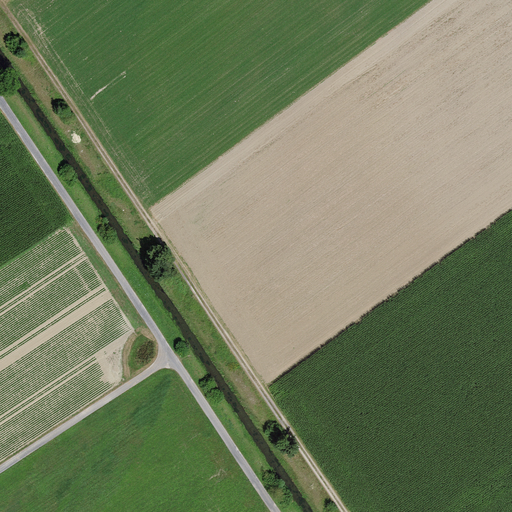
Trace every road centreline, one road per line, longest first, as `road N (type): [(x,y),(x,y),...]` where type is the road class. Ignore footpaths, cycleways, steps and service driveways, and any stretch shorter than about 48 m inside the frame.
road 1 (track): [(338,511),(0,11)]
road 2 (track): [(0,108),(271,511)]
road 3 (track): [(0,469),(164,359)]
